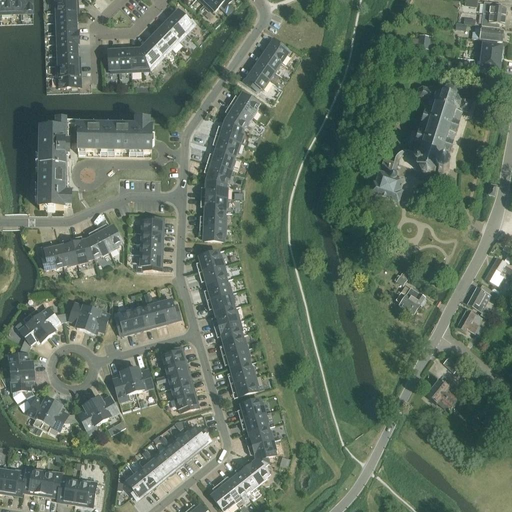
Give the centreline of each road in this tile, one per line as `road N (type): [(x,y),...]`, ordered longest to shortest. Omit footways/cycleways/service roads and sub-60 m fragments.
road 1 (residential): [(196,336),(225,454),(153,511)]
road 2 (unclassified): [(336,511),(367,472),(439,335)]
road 3 (unclassified): [(439,335),(492,231),(511,148)]
road 4 (residential): [(182,198),(131,197),(67,223),(0,224)]
road 5 (residential): [(256,0),(263,22),(191,127),(184,157)]
road 6 (residential): [(182,198),(179,275),(196,336)]
road 7 (residential): [(91,365),(83,353),(67,351),(51,372),(69,392),(84,388),(92,373)]
